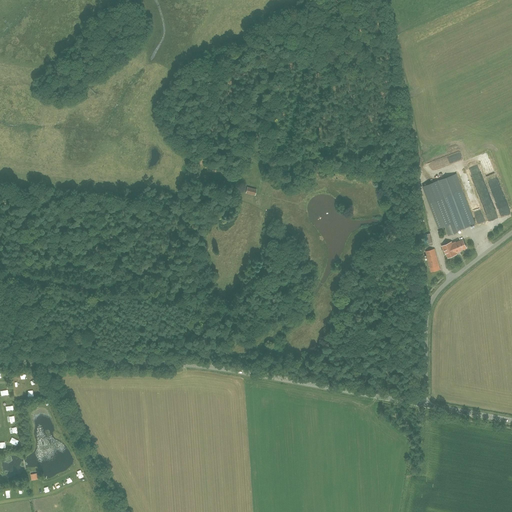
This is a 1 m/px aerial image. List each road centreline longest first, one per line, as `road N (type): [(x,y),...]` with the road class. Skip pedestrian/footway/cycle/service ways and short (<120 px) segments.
road 1 (tertiary): [(423,403),(196,364),(0,360)]
road 2 (unclassified): [(423,403),(435,294),(511,231)]
